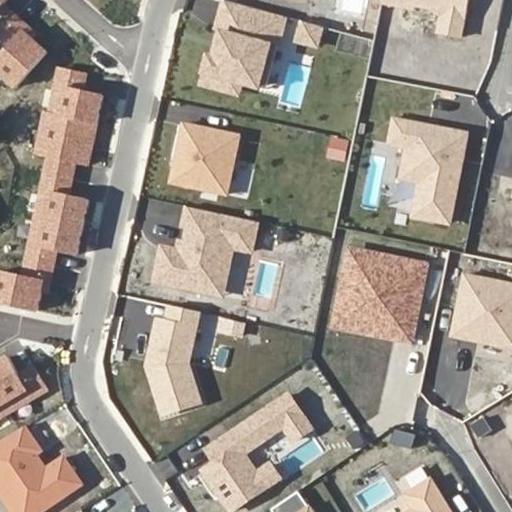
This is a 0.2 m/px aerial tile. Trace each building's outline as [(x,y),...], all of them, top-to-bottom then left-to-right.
[(0,0),(0,44),(6,50),(0,57),(0,78),(16,92),(56,45),(11,7),(17,0),(0,0)] [(281,38),(287,40),(290,29),(296,10),(260,0),(232,0),(226,23),(231,25),(224,49),(220,48),(212,76),(233,82),(236,70),(249,74),(269,79),(281,38)] [(436,35),(459,40),(467,0),(380,0),(380,5),(412,12),(413,8),(440,14),(436,35)] [(109,81),(58,71),(19,273),(0,269),(0,305),(46,315),(58,254),(75,257),(109,81)] [(177,177),(233,189),(246,130),(190,118),(177,177)] [(412,220),(450,227),(468,138),(447,134),(446,139),(435,137),(436,132),(396,124),(391,148),(409,151),(402,182),(419,186),(412,220)] [(230,252),(248,256),(255,225),(183,210),(179,229),(185,230),(182,247),(180,255),(174,254),(158,250),(151,285),(204,296),(208,278),(223,281),(230,252)] [(396,320),(412,324),(423,270),(349,255),(334,329),(350,332),(353,319),(394,327),(396,320)] [(511,284),(464,275),(451,340),(505,351),(510,329),(511,329),(511,284)] [(204,296),(219,300),(223,281),(208,278),(204,296)] [(161,419),(200,407),(189,367),(200,316),(169,309),(165,324),(156,322),(146,370),(161,419)] [(350,332),(408,344),(412,324),(396,320),(394,327),(353,319),(350,332)] [(0,418),(53,391),(36,357),(15,368),(6,351),(0,354),(0,418)] [(291,393),(207,448),(217,463),(204,471),(231,511),(282,479),(262,448),(284,433),(291,443),(314,428),(291,393)] [(27,447),(35,458),(40,455),(23,429),(2,442),(12,457),(27,447)] [(42,511),(80,487),(61,460),(44,471),(27,447),(12,457),(2,442),(0,442),(0,509),(4,507),(7,511),(42,511)] [(449,511),(429,482),(404,499),(412,511),(449,511)]
